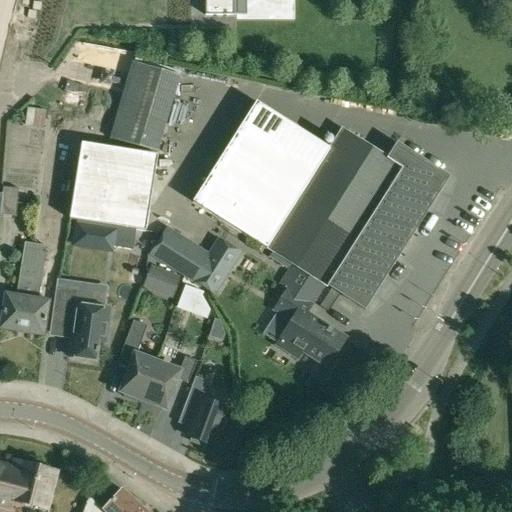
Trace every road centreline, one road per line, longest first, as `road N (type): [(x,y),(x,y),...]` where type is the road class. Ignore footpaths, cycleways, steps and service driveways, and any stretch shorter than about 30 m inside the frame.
road 1 (tertiary): [(333,463),(398,397),(511,221)]
road 2 (tertiary): [(154,475),(204,493),(250,494),(333,463)]
road 3 (tertiary): [(0,410),(75,427),(154,475)]
